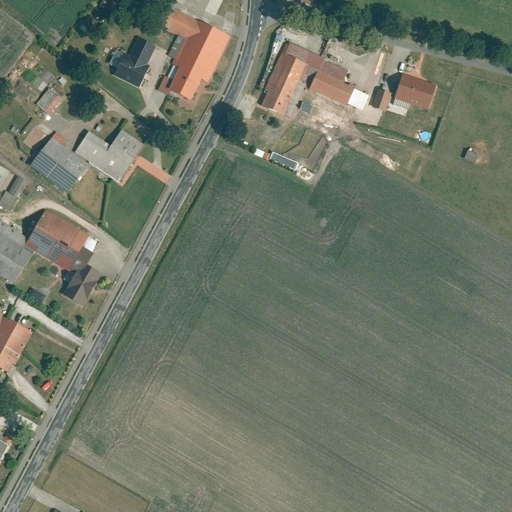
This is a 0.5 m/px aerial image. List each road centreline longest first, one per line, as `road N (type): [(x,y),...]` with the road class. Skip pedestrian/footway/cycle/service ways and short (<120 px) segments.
road 1 (tertiary): [(8,511),(238,88),(259,8)]
road 2 (unclassified): [(511,72),(259,8)]
